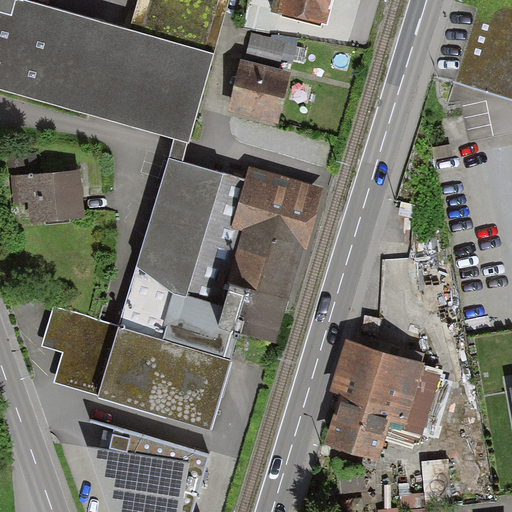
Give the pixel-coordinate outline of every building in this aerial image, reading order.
[(0,0),(0,94),(169,142),(182,146),(208,58),(132,36),(18,4),(19,0),(0,0)] [(224,0),(141,0),(132,36),(208,58),(224,0)] [(270,0),(267,14),(317,27),(324,0),(270,0)] [(511,101),(511,0),(475,0),(453,84),(511,101)] [(281,43),(249,37),(244,61),(276,68),(281,43)] [(228,111),(273,123),(285,79),(240,67),(228,111)] [(177,166),(182,146),(169,142),(163,162),(177,166)] [(59,355),(50,387),(206,431),(233,336),(270,346),(315,191),(244,171),(240,184),(177,166),(163,162),(116,329),(49,310),(38,349),(59,355)] [(77,222),(73,176),(5,182),(8,207),(24,205),(26,227),(77,222)] [(353,350),(320,443),(368,460),(379,429),(420,443),(442,381),(353,350)] [(188,511),(202,462),(87,426),(98,453),(85,451),(105,511),(188,511)] [(427,499),(453,499),(454,462),(428,461),(427,499)]
